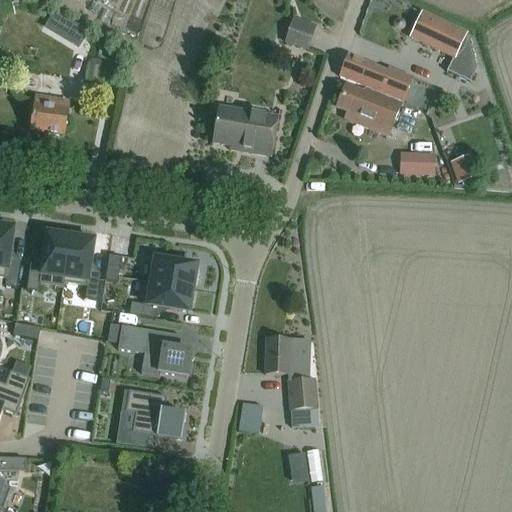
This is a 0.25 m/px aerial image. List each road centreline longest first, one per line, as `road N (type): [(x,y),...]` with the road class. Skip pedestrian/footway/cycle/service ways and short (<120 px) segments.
road 1 (unclassified): [(248,267),(286,211),(359,0)]
road 2 (unclassified): [(248,267),(228,238),(184,222),(0,194)]
road 3 (unclassified): [(208,511),(248,267)]
